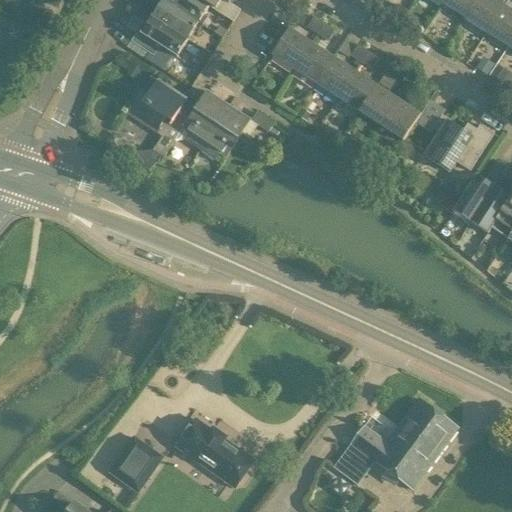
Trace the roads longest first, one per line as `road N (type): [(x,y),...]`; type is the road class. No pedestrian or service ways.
road 1 (tertiary): [(511,393),(23,176)]
road 2 (residential): [(511,122),(326,0)]
road 3 (residential): [(23,176),(102,0)]
